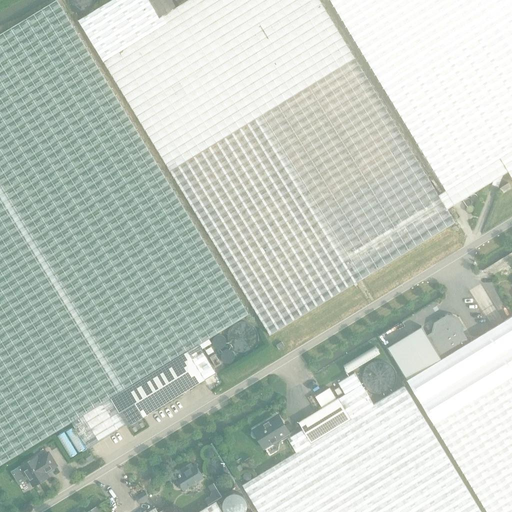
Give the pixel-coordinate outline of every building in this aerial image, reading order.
[(0,465),(72,422),(188,351),(199,345),(249,314),(57,0),(55,0),(0,33),(0,465)] [(447,208),(438,195),(319,0),(187,0),(159,18),(148,0),(110,0),(78,20),(270,335),(455,222),(447,208)] [(148,0),(159,17),(176,7),(171,0),(148,0)] [(511,0),(330,0),(446,190),(511,150),(511,0)] [(446,190),(438,195),(447,208),(508,171),(511,176),(511,150),(446,190)] [(508,183),(500,188),(499,188),(503,194),(511,188),(508,183)] [(387,347),(407,380),(469,342),(463,331),(464,326),(458,317),(448,314),(434,322),(431,332),(426,335),(421,327),(387,347)] [(511,511),(511,316),(469,342),(407,380),(487,511),(511,511)] [(232,330),(230,334),(229,339),(230,343),(232,348),(236,351),(240,353),(245,353),(250,352),(255,349),(258,345),(259,340),(259,335),(257,330),(253,327),(249,324),(244,323),(239,324),(235,327),(232,330)] [(219,350),(221,349),(223,348),(224,347),(225,345),(226,343),(225,341),(224,339),(222,337),(220,337),(218,337),(216,337),(214,339),(213,341),(212,343),(213,345),(213,347),(215,348),(217,349),(219,350)] [(281,342),(275,346),(279,351),(285,347),(281,342)] [(216,372),(199,345),(188,351),(72,422),(87,448),(126,424),(128,426),(216,372)] [(225,363),(227,363),(229,363),(231,363),(232,361),(234,360),(234,358),(234,355),(233,353),(231,352),(229,350),(227,350),(225,351),(223,352),(222,354),(221,356),(221,358),(222,360),(223,362),(225,363)] [(216,367),(221,364),(215,354),(210,357),(216,367)] [(345,394),(338,398),(351,419),(311,442),(303,429),(288,438),(296,452),(242,485),(258,511),(480,511),(404,386),(374,405),(354,373),(338,383),(345,394)] [(338,387),(334,390),(337,396),(342,393),(338,387)] [(299,422),(303,429),(311,442),(351,419),(338,398),(337,399),(330,388),(316,397),(322,408),(299,422)] [(264,448),(289,433),(278,414),(253,430),(254,431),(252,433),(252,435),(253,437),(255,437),(257,437),(264,448)] [(70,451),(72,451),(74,449),(76,447),(76,444),(76,442),(75,440),(73,438),(70,437),(68,437),(66,437),(64,439),(62,441),(61,443),(61,445),(62,447),(63,449),(65,451),(68,452),(70,451)] [(22,465),(11,471),(19,484),(29,478),(30,478),(29,480),(31,483),(33,484),(34,485),(48,477),(45,472),(55,465),(48,454),(38,460),(36,457),(22,465)] [(183,490),(203,478),(195,465),(188,469),(187,466),(177,472),(178,474),(175,477),(177,480),(176,482),(179,487),(182,486),(183,490)] [(135,498),(139,504),(149,498),(145,492),(135,498)] [(221,511),(215,501),(197,511),(221,511)]
